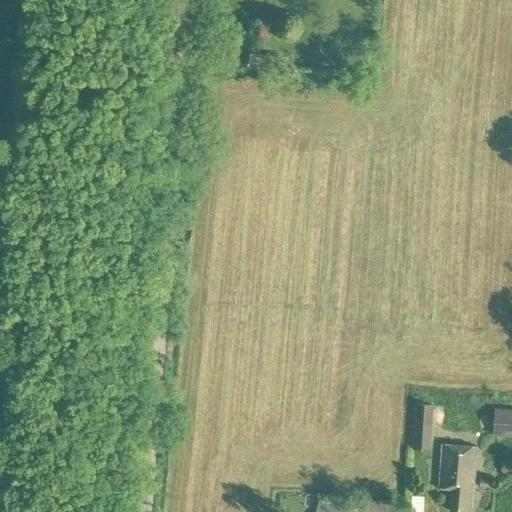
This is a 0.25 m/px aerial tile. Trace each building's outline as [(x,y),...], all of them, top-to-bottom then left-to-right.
[(412,449),(430,450),(433,405),(415,404),(412,449)] [(493,435),(511,436),(511,410),(495,409),(493,435)] [(467,507),(472,507),(477,447),(441,444),(438,489),(450,490),(449,510),(466,511),(467,507)] [(479,478),(479,487),(489,488),(489,479),(479,478)] [(317,511),(351,511),(352,504),(335,502),(334,511),(329,511),(317,511)]
